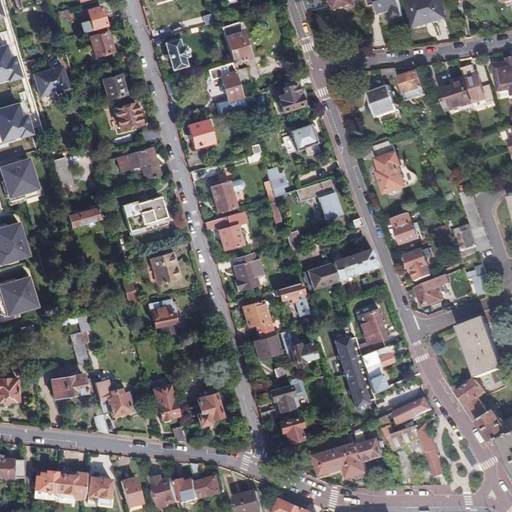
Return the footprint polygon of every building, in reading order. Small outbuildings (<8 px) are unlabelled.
[(14,0),(17,9),(38,3),(36,0),(14,0)] [(312,0),(302,0),(307,12),(315,10),(312,0)] [(327,0),(332,13),(355,6),(352,0),(327,0)] [(403,16),(398,0),(366,0),(369,8),(376,5),(379,15),(391,12),(393,19),(403,16)] [(412,26),(445,17),(439,0),(411,0),(406,1),(412,26)] [(105,27),(100,7),(85,11),(88,20),(77,23),(80,34),(86,32),(105,27)] [(61,19),(59,10),(52,13),(54,22),(61,19)] [(215,13),(203,16),(206,23),(218,20),(217,19),(215,13)] [(227,16),(217,19),(218,20),(231,62),(249,56),(242,33),(245,32),(245,29),(247,26),(245,20),(242,18),(229,22),(227,16)] [(182,29),(180,22),(168,25),(170,32),(182,29)] [(112,52),(105,27),(86,32),(93,57),(112,52)] [(180,47),(177,38),(164,43),(172,69),(185,65),(182,57),(188,55),(185,46),(180,47)] [(4,48),(0,48),(0,83),(19,78),(14,57),(7,59),(4,48)] [(135,57),(133,50),(119,54),(121,61),(135,57)] [(502,97),(511,95),(511,57),(510,58),(506,59),(507,62),(493,65),(499,93),(501,93),(502,97)] [(233,68),(231,62),(207,69),(210,80),(219,77),(226,100),(219,103),(222,112),(236,109),(234,97),(241,95),(238,85),(233,68)] [(39,98),(69,89),(62,65),(31,75),(39,98)] [(497,104),(490,83),(483,85),(479,74),(477,75),(473,66),(463,69),(466,78),(450,83),(451,87),(443,89),(452,116),(488,103),(490,107),(497,104)] [(237,67),(233,68),(238,85),(250,82),(245,68),(238,70),(237,67)] [(397,67),(382,69),(383,77),(400,77),(397,67)] [(419,71),(400,77),(409,104),(428,97),(419,71)] [(310,83),(307,74),(290,80),(292,85),(280,89),(282,96),(278,97),(279,102),(278,102),(282,112),(303,105),(297,88),(310,83)] [(124,96),(118,75),(100,80),(106,101),(124,96)] [(393,93),(390,86),(370,93),(378,117),(380,116),(382,122),(400,115),(395,99),(397,98),(395,93),(393,93)] [(134,104),(132,98),(112,104),(119,130),(141,124),(135,103),(134,104)] [(16,103),(0,107),(0,146),(33,138),(27,115),(20,117),(16,103)] [(247,113),(244,106),(237,108),(240,115),(247,113)] [(211,125),(208,119),(187,126),(193,147),(211,142),(207,127),(211,125)] [(315,143),(309,124),(287,131),(294,151),(302,148),(314,144),(315,143)] [(158,138),(155,129),(142,133),(144,142),(158,138)] [(392,139),(373,146),(378,159),(377,159),(381,171),(379,172),(387,193),(391,192),(393,197),(398,198),(404,196),(407,192),(405,187),(408,186),(417,183),(419,181),(418,177),(418,174),(414,172),(409,173),(407,170),(405,164),(403,165),(398,152),(397,152),(392,139)] [(314,144),(302,148),(305,156),(317,151),(314,144)] [(160,176),(151,148),(116,159),(121,173),(137,168),(141,181),(160,176)] [(261,159),(259,152),(246,156),(248,163),(261,159)] [(61,158),(50,161),(58,188),(69,184),(61,158)] [(271,190),(281,186),(279,180),(283,179),(279,164),(275,166),(272,160),(262,163),(268,181),(271,190)] [(28,163),(0,171),(0,175),(8,201),(37,193),(28,163)] [(192,179),(216,179),(216,170),(192,170),(192,179)] [(341,215),(329,179),(295,190),(299,201),(316,196),(324,220),(341,215)] [(242,181),(237,180),(208,187),(216,212),(235,207),(231,192),(241,190),(243,185),(242,181)] [(262,182),(269,203),(274,202),(273,197),(271,190),(268,181),(262,182)] [(479,250),(480,252),(492,247),(472,189),(460,193),(470,224),(477,244),(479,250)] [(167,217),(161,197),(139,203),(138,202),(123,206),(131,234),(132,234),(133,236),(145,232),(144,231),(146,229),(146,228),(166,223),(165,218),(167,217)] [(274,202),(269,203),(275,223),(280,221),(274,202)] [(98,207),(69,216),(72,228),(102,220),(98,207)] [(242,211),(204,222),(206,230),(216,227),(217,230),(216,231),(222,250),(241,244),(236,225),(245,222),(242,211)] [(411,213),(394,218),(403,243),(420,237),(417,230),(419,230),(418,226),(420,225),(418,218),(414,220),(411,213)] [(362,224),(360,218),(351,221),(354,228),(362,224)] [(435,229),(438,237),(452,232),(452,230),(450,224),(435,229)] [(452,232),(459,251),(477,244),(470,224),(452,230),(452,232)] [(16,226),(0,232),(0,250),(1,253),(6,251),(9,260),(25,254),(16,226)] [(298,245),(296,239),(288,242),(290,248),(298,245)] [(459,251),(461,256),(479,250),(477,244),(459,251)] [(367,249),(330,262),(336,280),(377,267),(371,249),(367,249)] [(425,256),(423,250),(407,255),(413,271),(414,270),(418,280),(432,274),(429,265),(432,263),(428,255),(425,256)] [(156,286),(181,279),(174,252),(149,259),(156,286)] [(248,254),(231,259),(232,265),(230,266),(234,281),(232,282),(234,291),(237,290),(237,292),(255,286),(253,278),(259,276),(255,260),(250,261),(248,254)] [(336,280),(330,262),(321,265),(318,264),(316,264),(316,267),(302,272),(308,290),(336,280)] [(469,280),(475,278),(482,276),(480,270),(467,274),(469,280)] [(475,278),(481,295),(493,291),(487,274),(482,276),(475,278)] [(135,300),(129,277),(125,279),(126,281),(122,283),(127,302),(135,300)] [(435,280),(417,287),(425,305),(442,298),(440,291),(443,290),(442,285),(438,286),(435,280)] [(25,281),(0,287),(0,304),(4,319),(34,311),(25,281)] [(273,290),(274,293),(275,297),(279,296),(280,301),(289,298),(291,303),(295,302),(300,318),(310,314),(304,294),(300,282),(298,283),(294,284),(273,290)] [(163,336),(174,334),(172,325),(175,324),(175,318),(172,315),(174,313),(172,305),(169,306),(168,301),(146,307),(148,314),(150,313),(154,328),(161,327),(163,336)] [(261,302),(241,307),(246,326),(253,325),(257,340),(271,336),(261,302)] [(356,316),(369,352),(384,347),(381,340),(383,339),(378,327),(384,324),(378,308),(356,316)] [(75,316),(77,323),(79,333),(85,332),(88,331),(84,314),(75,316)] [(57,320),(52,321),(55,328),(77,323),(75,316),(65,318),(57,320)] [(458,327),(478,378),(492,372),(497,382),(508,377),(504,367),(505,367),(496,344),(501,342),(499,336),(494,338),(485,317),(458,327)] [(18,328),(19,332),(29,330),(30,337),(31,337),(31,330),(31,325),(18,328)] [(18,328),(0,332),(0,340),(19,336),(19,332),(18,328)] [(85,332),(79,333),(82,344),(88,342),(85,332)] [(77,364),(87,362),(82,344),(79,333),(69,336),(77,364)] [(257,340),(250,342),(255,360),(279,353),(273,335),(271,336),(257,340)] [(373,397),(371,391),(368,381),(363,366),(360,355),(359,352),(354,336),(347,338),(347,336),(333,340),(354,406),(368,401),(367,399),(373,397)] [(314,357),(309,343),(298,347),(297,344),(287,347),(289,353),(285,354),(288,365),(288,366),(293,365),(294,367),(304,364),(303,361),(314,357)] [(369,352),(360,355),(363,366),(376,362),(379,361),(381,366),(391,363),(385,347),(384,347),(369,352)] [(363,366),(368,381),(371,391),(384,386),(376,362),(363,366)] [(288,366),(288,365),(274,370),(277,379),(291,375),(288,366)] [(85,391),(82,380),(81,374),(49,381),(53,398),(65,395),(68,398),(70,398),(74,397),(75,394),(85,391)] [(0,378),(0,400),(2,401),(2,404),(8,404),(8,401),(16,401),(16,379),(15,378),(15,377),(14,376),(8,376),(7,377),(7,379),(0,378)] [(88,378),(82,380),(85,391),(91,390),(88,378)] [(109,412),(110,416),(131,410),(130,406),(133,405),(130,395),(128,396),(126,392),(122,393),(120,388),(109,391),(106,379),(93,383),(102,414),(109,412)] [(478,422),(492,443),(500,440),(511,434),(511,418),(505,421),(497,409),(491,412),(481,396),(488,391),(477,379),(472,381),(461,389),(458,392),(466,404),(468,404),(480,421),(478,422)] [(292,395),(289,386),(268,392),(271,401),(275,400),(278,411),(292,407),(289,396),(292,395)] [(171,420),(179,418),(173,398),(170,388),(152,392),(161,423),(163,422),(165,424),(171,423),(171,420)] [(221,417),(214,395),(212,388),(200,392),(202,399),(196,400),(197,405),(184,409),(189,426),(198,424),(199,426),(207,424),(206,421),(221,417)] [(419,412),(443,446),(462,433),(438,399),(419,412)] [(262,422),(276,418),(273,410),(259,414),(262,422)] [(93,418),(97,433),(108,434),(102,415),(93,418)] [(301,425),(298,416),(278,423),(281,431),(284,431),(287,442),(301,437),(298,426),(301,425)] [(366,440),(362,427),(355,430),(359,442),(365,462),(385,455),(378,436),(366,440)] [(173,432),(176,442),(186,443),(182,429),(173,432)] [(511,434),(500,440),(511,465),(511,434)] [(371,478),(365,462),(359,442),(318,456),(324,475),(348,467),(351,477),(356,475),(358,482),(371,478)] [(284,456),(298,451),(295,443),(281,449),(284,456)] [(0,478),(24,479),(23,459),(0,458),(0,478)] [(201,476),(197,464),(190,463),(194,477),(195,478),(201,476)] [(54,495),(56,471),(47,470),(46,473),(39,472),(39,476),(36,476),(35,497),(54,498),(54,495)] [(85,473),(56,471),(54,495),(82,497),(85,473)] [(194,503),(193,500),(200,498),(196,482),(195,478),(194,477),(188,479),(186,475),(184,476),(183,474),(177,476),(178,481),(176,482),(183,503),(187,502),(188,506),(194,503)] [(200,498),(224,491),(219,475),(196,482),(200,498)] [(155,498),(158,497),(161,506),(162,506),(164,509),(169,507),(169,504),(178,502),(171,478),(164,480),(162,476),(153,478),(157,492),(153,493),(155,498)] [(110,478),(90,477),(88,502),(97,503),(96,511),(108,511),(110,498),(108,498),(110,478)] [(134,477),(121,481),(128,506),(142,502),(134,477)] [(263,511),(258,491),(236,497),(240,511),(263,511)] [(312,511),(282,501),(280,506),(278,511),(277,511),(312,511)]
